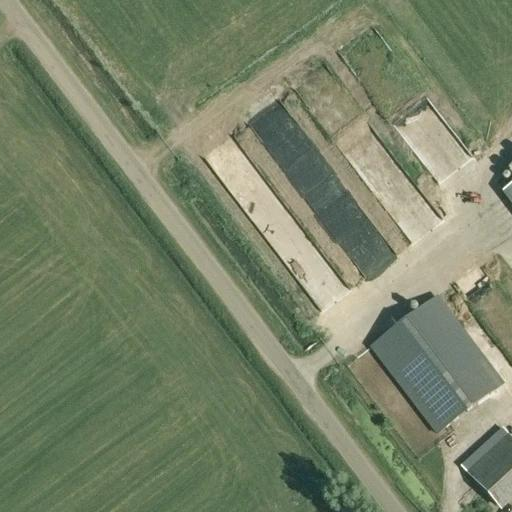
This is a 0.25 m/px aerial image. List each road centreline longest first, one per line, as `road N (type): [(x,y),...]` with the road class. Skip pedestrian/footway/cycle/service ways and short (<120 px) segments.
road 1 (unclassified): [(391,511),(1,0)]
road 2 (unknown): [(511,236),(480,228),(451,237),(298,390)]
